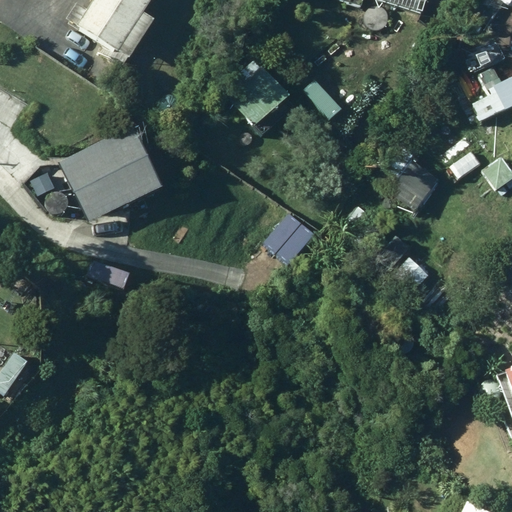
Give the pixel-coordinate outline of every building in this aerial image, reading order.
[(142,10),(148,0),(93,0),(87,9),(76,1),(66,16),(128,56),(153,17),(142,10)] [(342,0),(361,6),(362,0),(382,0),(422,12),(425,0),(342,0)] [(503,0),(475,0),(467,13),(488,26),(504,0),(503,0)] [(362,27),(365,30),(369,32),(373,32),(376,32),(380,30),(382,27),(384,23),(384,19),(383,15),(380,12),(377,10),(374,9),(370,9),(366,10),(363,13),(361,16),(360,20),(361,24),(362,27)] [(253,124),(289,93),(262,62),(227,94),(253,124)] [(493,158),(511,149),(511,143),(511,141),(511,140),(511,76),(501,81),(493,65),(476,73),(484,91),(496,85),(507,108),(481,120),(488,135),(483,137),(493,158)] [(340,110),(314,81),(295,99),(321,127),(340,110)] [(160,112),(163,115),(166,117),(170,118),(174,117),(178,115),(180,112),(182,108),(182,104),(181,101),(178,97),(175,95),(171,94),(168,94),(164,96),(161,98),(159,101),(158,105),(159,109),(160,112)] [(89,220),(162,184),(131,124),(59,160),(89,220)] [(416,216),(440,183),(410,162),(414,157),(398,145),(371,184),(416,216)] [(325,201),(337,182),(326,174),(313,193),(325,201)] [(47,211),(50,214),(53,216),(57,216),(61,215),(65,213),(67,210),(69,207),(69,203),(68,199),(65,196),(62,194),(58,193),(55,193),(51,194),(48,197),(46,200),(45,204),(46,207),(47,211)] [(355,234),(370,216),(358,205),(342,224),(355,234)] [(316,236),(288,213),(262,243),(291,267),(316,236)] [(373,256),(382,266),(393,257),(385,246),(373,256)] [(129,270),(85,262),(82,279),(126,287),(129,270)] [(393,352),(395,355),(399,356),(403,357),(407,356),(410,354),(413,351),(414,348),(414,344),(413,340),(411,337),(407,335),(404,333),(400,334),(396,335),(394,337),(392,341),(391,344),(391,348),(393,352)] [(32,368),(2,348),(0,351),(0,394),(11,401),(32,368)] [(480,402),(483,404),(486,406),(490,407),(494,406),(497,404),(500,401),(501,397),(501,394),(500,390),(498,387),(495,384),(491,383),(487,384),(484,385),(481,387),(479,390),(478,394),(478,398),(480,402)] [(482,511),(463,503),(458,511),(482,511)]
